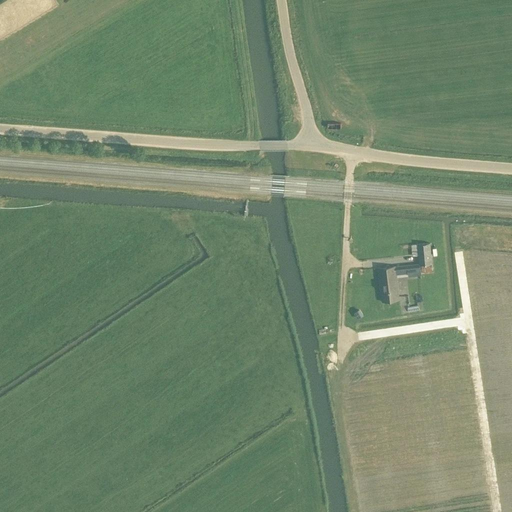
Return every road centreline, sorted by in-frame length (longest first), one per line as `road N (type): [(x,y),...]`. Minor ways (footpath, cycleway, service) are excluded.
road 1 (unclassified): [(312,146),(0,128)]
road 2 (unclassified): [(511,168),(312,146)]
road 3 (unclassified): [(312,146),(281,0)]
